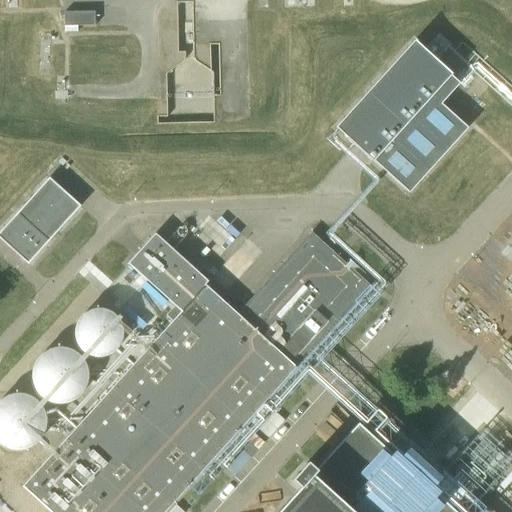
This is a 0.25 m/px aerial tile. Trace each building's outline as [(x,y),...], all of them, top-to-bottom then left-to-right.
[(65,27),(96,27),(95,12),(65,13),(65,27)] [(374,162),(409,194),(468,129),(441,105),(460,84),(451,77),(451,75),(414,42),(335,129),(339,132),(373,163),(374,162)] [(0,233),(0,239),(28,265),(81,207),(49,179),(0,233)] [(166,511),(190,486),(370,287),(311,233),(238,315),(205,286),(23,487),(50,511),(166,511)] [(12,435),(57,425),(50,396),(43,389),(61,390),(70,388),(96,364),(97,364),(95,354),(108,355),(119,345),(121,310),(107,294),(92,293),(78,306),(78,320),(81,334),(52,332),(35,347),(35,358),(40,381),(14,379),(7,381),(0,387),(0,423),(11,435),(12,435)] [(454,511),(451,509),(430,490),(358,425),(316,472),(307,464),(291,481),(299,490),(278,511),(454,511)]
